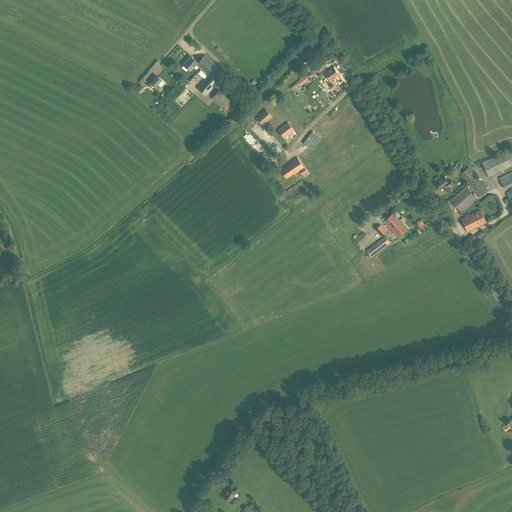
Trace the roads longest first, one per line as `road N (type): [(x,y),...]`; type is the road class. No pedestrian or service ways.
road 1 (unclassified): [(511,315),(341,61),(281,0)]
road 2 (unclassified): [(196,511),(271,409),(511,343)]
